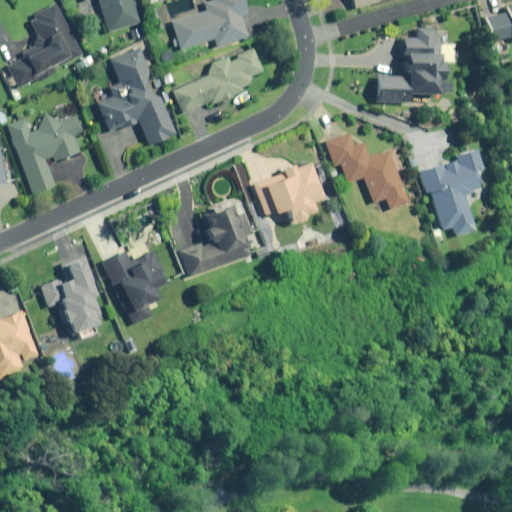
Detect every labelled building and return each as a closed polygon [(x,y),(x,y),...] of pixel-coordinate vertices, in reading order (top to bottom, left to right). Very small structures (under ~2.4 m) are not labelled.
[(127,0),(79,0),(80,1),(84,0),(92,0),(103,33),(134,24),(127,0)] [(211,0),(212,1),(200,4),(203,12),(197,14),(167,23),(176,50),(210,40),(212,47),(244,38),(237,15),(243,13),(238,0),(211,0)] [(344,0),(348,10),(377,2),(376,0),(344,0)] [(511,4),(501,7),(499,0),(477,0),(488,43),(507,38),(509,43),(511,41),(511,4)] [(52,5),(31,16),(32,19),(28,21),(27,27),(36,43),(18,52),(21,58),(5,66),(16,89),(31,81),(28,76),(61,59),(64,64),(78,56),(52,5)] [(438,63),(438,55),(436,55),(437,39),(433,39),(434,31),(413,30),(413,38),(396,38),(396,52),(398,52),(398,75),(368,75),(367,102),(435,103),(436,86),(439,86),(440,63),(438,63)] [(248,83),(249,76),(261,72),(251,48),(235,55),(236,58),(228,62),(225,56),(210,62),(206,74),(170,90),(180,113),(207,101),(209,104),(240,90),(239,87),(248,83)] [(104,133),(120,127),(121,130),(135,125),(143,146),(171,135),(145,65),(142,66),(136,49),(105,60),(115,85),(110,87),(114,96),(93,104),(104,133)] [(56,122),(51,108),(31,115),(34,124),(26,127),(22,118),(1,125),(27,197),(51,189),(41,161),(51,158),(52,160),(77,151),(72,137),(79,135),(72,116),(56,122)] [(349,148),(344,134),(320,143),(329,167),(335,164),(343,184),(358,178),(367,203),(379,199),(384,211),(403,203),(384,151),(365,158),(359,144),(349,148)] [(466,196),(465,192),(474,190),(469,171),(476,170),(469,147),(449,153),(451,161),(413,172),(419,193),(423,192),(433,231),(444,228),(446,237),(466,232),(457,198),(466,196)] [(278,174),(248,183),(259,216),(279,210),(283,224),(309,216),(305,202),(317,198),(306,161),(277,170),(278,174)] [(232,218),(228,205),(195,215),(204,243),(174,252),(181,277),(244,257),(236,234),(242,232),(237,216),(232,218)] [(98,264),(124,314),(130,326),(151,315),(145,303),(153,299),(148,290),(163,283),(147,252),(125,264),(119,253),(98,264)] [(90,297),(77,261),(57,267),(61,279),(36,288),(43,308),(53,304),(63,334),(71,332),(74,340),(91,334),(88,326),(98,322),(90,297)] [(0,378),(18,372),(14,362),(33,355),(17,312),(0,318),(0,378)]
